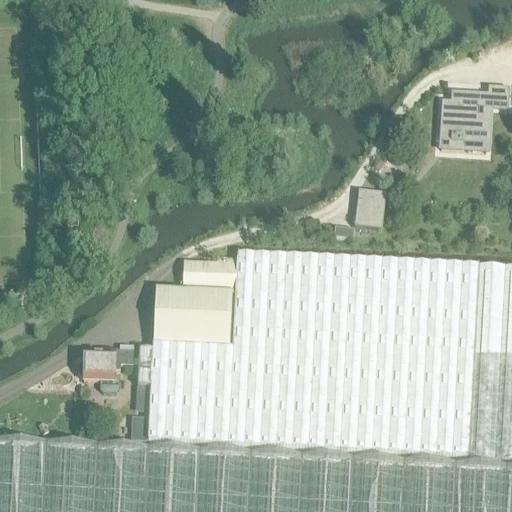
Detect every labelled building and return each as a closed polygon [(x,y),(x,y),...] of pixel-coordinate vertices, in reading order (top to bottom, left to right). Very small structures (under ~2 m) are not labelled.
[(444,106),(442,140),(488,144),(490,111),(511,112),(511,104),(511,93),(492,92),(491,99),(454,97),(453,107),(444,106)] [(358,195),(354,230),(374,233),(378,197),(358,195)] [(335,231),(334,241),(353,243),(354,234),(335,231)] [(234,353),(154,349),(154,355),(138,354),(137,391),(152,392),(151,416),(150,445),(255,450),(437,460),(511,463),(511,272),(493,271),(294,261),(255,259),(246,258),(239,257),(239,268),(234,353)] [(156,302),(154,349),(234,353),(239,268),(184,267),(184,294),(156,293),(156,302)] [(78,369),(77,380),(81,383),(81,386),(100,387),(100,398),(117,398),(120,396),(121,380),(116,380),(116,379),(116,375),(121,375),(121,371),(133,371),(133,355),(134,350),(119,349),(119,355),(99,354),(99,358),(82,357),(82,359),(82,366),(78,369)] [(135,391),(135,416),(151,416),(152,392),(137,391),(135,391)] [(132,421),(131,445),(147,446),(148,422),(132,421)] [(0,444),(0,511),(511,511),(511,470),(358,462),(0,444)]
